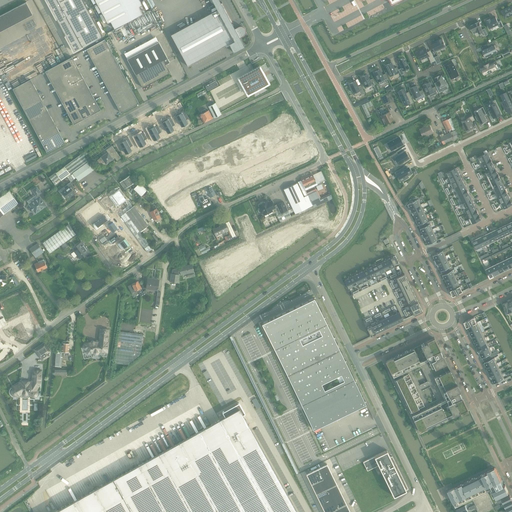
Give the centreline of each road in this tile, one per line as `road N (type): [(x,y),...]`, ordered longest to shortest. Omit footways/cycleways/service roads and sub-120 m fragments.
road 1 (tertiary): [(0,500),(310,269)]
road 2 (tertiary): [(307,262),(0,490)]
road 3 (residential): [(28,258),(25,235),(109,173),(285,86)]
road 4 (unclassified): [(0,187),(263,45)]
road 5 (tertiary): [(310,269),(351,235),(364,191),(361,170),(287,31)]
road 6 (tertiary): [(281,40),(355,180),(348,225),(307,262)]
road 7 (unclassified): [(49,328),(184,228),(233,203)]
road 8 (residential): [(327,67),(470,0)]
road 9 (unclassified): [(421,492),(357,361)]
